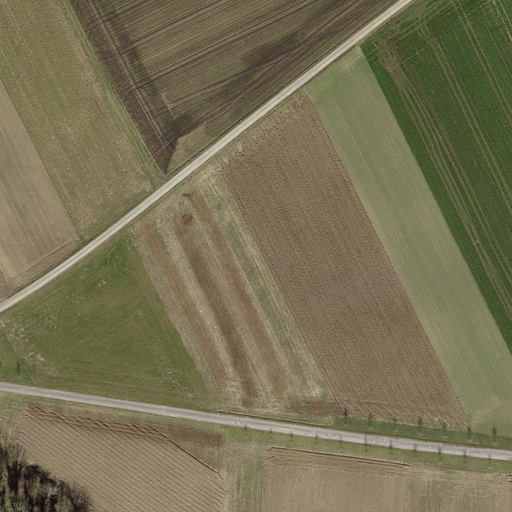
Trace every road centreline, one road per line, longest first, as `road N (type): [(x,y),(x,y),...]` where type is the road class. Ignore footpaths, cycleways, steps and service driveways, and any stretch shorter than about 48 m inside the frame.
road 1 (unclassified): [(0,387),(511,452)]
road 2 (track): [(0,313),(127,227),(406,0)]
